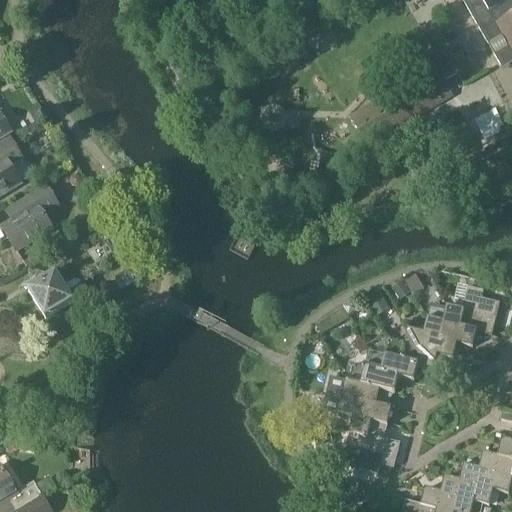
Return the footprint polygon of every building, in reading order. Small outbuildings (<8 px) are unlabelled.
[(511,0),(462,0),(467,8),(481,32),(487,43),(494,54),(500,65),(511,58),(511,0)] [(184,60),(171,68),(175,76),(188,69),(184,60)] [(459,76),(450,60),(351,118),(368,146),(450,98),(443,85),(455,78),(461,90),(466,87),(459,76)] [(34,122),(43,116),(45,115),(39,106),(38,107),(28,113),(34,122)] [(0,140),(10,134),(0,118),(0,116),(1,116),(0,114),(0,140)] [(36,124),(28,130),(34,139),(42,133),(36,124)] [(435,125),(421,132),(427,144),(441,137),(435,125)] [(13,146),(9,139),(0,144),(0,197),(20,185),(10,169),(22,161),(13,146)] [(80,178),(75,177),(71,179),(69,183),(71,188),(76,189),(81,187),(82,183),(80,178)] [(47,186),(45,188),(18,204),(25,214),(0,229),(15,254),(52,232),(44,219),(61,208),(47,186)] [(35,289),(29,293),(37,306),(45,320),(46,321),(74,304),(57,275),(49,280),(38,277),(37,278),(34,280),(33,281),(36,286),(35,289)] [(416,276),(405,283),(414,297),(424,291),(416,276)] [(400,301),(411,294),(402,282),(392,290),(400,301)] [(467,288),(462,310),(465,311),(461,328),(475,332),(475,333),(491,337),(500,303),(482,299),(484,292),(467,288)] [(365,298),(375,318),(390,311),(380,290),(365,298)] [(343,309),(348,317),(357,312),(352,304),(343,309)] [(342,307),(330,315),(337,328),(350,321),(348,317),(343,309),(342,307)] [(446,307),(445,311),(436,308),(435,308),(432,309),(430,311),(428,313),(427,316),(427,319),(442,323),(444,324),(441,339),(456,343),(456,345),(471,349),(475,333),(475,332),(461,328),(465,311),(462,310),(446,307)] [(427,319),(423,334),(426,335),(421,351),(437,355),(436,356),(452,360),(456,345),(456,343),(441,339),(444,324),(442,323),(427,319)] [(409,330),(405,346),(406,346),(401,363),(418,367),(418,368),(432,372),(436,356),(437,355),(421,351),(426,335),(423,334),(409,330)] [(372,354),(385,357),(387,358),(382,375),(399,379),(398,380),(414,384),(418,368),(418,367),(401,363),(406,346),(405,346),(383,341),(374,346),(372,354)] [(348,382),(361,385),(361,386),(379,390),(379,391),(395,395),(398,380),(399,379),(382,375),(387,358),(385,357),(372,354),(369,353),(365,367),(353,364),(348,382)] [(379,391),(379,390),(361,386),(361,385),(348,382),(345,381),(337,414),(353,418),(355,418),(359,402),(375,407),(375,405),(379,391)] [(420,397),(426,399),(439,392),(438,390),(423,386),(420,397)] [(353,418),(349,433),(367,438),(371,422),(387,426),(391,409),(375,405),(375,407),(359,402),(355,418),(353,418)] [(501,421),(511,424),(511,422),(511,417),(502,415),(501,421)] [(367,438),(349,433),(345,449),(343,451),(354,470),(378,475),(380,466),(393,469),(399,444),(383,440),(387,426),(371,422),(367,438)] [(330,435),(314,439),(316,448),(332,445),(330,435)] [(511,445),(502,443),(498,458),(498,459),(511,462),(511,445)] [(483,454),(479,470),(479,472),(496,476),(493,492),(509,496),(511,482),(511,462),(498,459),(498,458),(483,454)] [(0,467),(0,466),(0,511),(17,511),(56,489),(50,478),(36,487),(34,484),(17,494),(13,487),(13,480),(6,476),(0,467)] [(464,466),(460,482),(460,484),(478,488),(473,504),(482,506),(489,508),(493,492),(496,476),(479,472),(479,470),(464,466)] [(444,478),(440,493),(441,494),(440,495),(458,499),(454,511),(480,511),(482,506),(473,504),(478,488),(460,484),(460,482),(444,478)] [(425,489),(421,505),(420,507),(438,511),(437,511),(454,511),(458,499),(440,495),(441,494),(440,493),(425,489)] [(48,511),(42,500),(22,511),(48,511)] [(420,507),(421,505),(405,501),(402,511),(437,511),(438,511),(420,507)]
